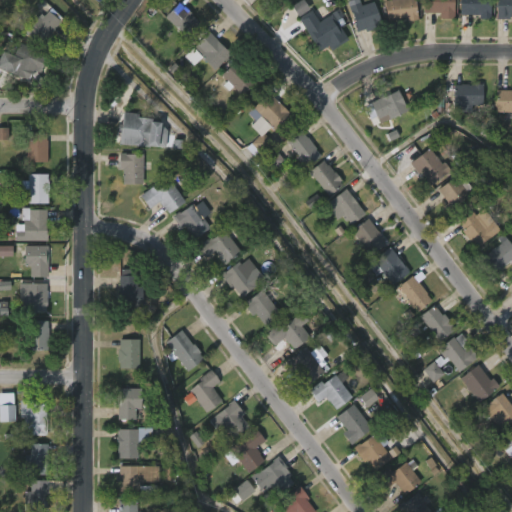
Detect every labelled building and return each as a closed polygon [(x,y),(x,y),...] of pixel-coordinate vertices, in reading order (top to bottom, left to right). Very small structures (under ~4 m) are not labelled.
[(304,0),(319,21),(340,7),(344,15),(337,19),(349,38),(331,49),(329,46),(320,51),(292,5),(299,0),(304,0)] [(414,0),(416,19),(406,20),(406,17),(385,20),(383,0),(414,0)] [(455,0),(455,17),(441,17),(441,12),(424,12),(424,0),(455,0)] [(488,0),(488,18),(477,18),(477,15),(457,15),(457,0),(488,0)] [(511,0),(511,17),(511,19),(496,18),(496,0),(511,0)] [(372,1),(379,23),(355,32),(346,6),(358,2),(359,6),(372,1)] [(178,4),(198,22),(184,37),(163,17),(177,2),(178,4)] [(52,7),(63,18),(41,45),(23,30),(36,15),(38,16),(41,13),(44,16),(52,7)] [(231,53),(215,70),(192,48),(209,31),(231,53)] [(48,54),(41,72),(33,68),(29,80),(0,68),(0,54),(2,50),(14,55),(19,42),(48,54)] [(255,83),(242,95),(233,86),(229,90),(224,84),(227,81),(221,75),(235,62),(255,83)] [(469,83),(469,85),(474,85),(474,83),(483,83),(483,104),(473,104),(472,112),(454,112),(455,84),(469,83)] [(511,84),(511,112),(496,112),(496,90),(511,90),(511,84)] [(408,110),(380,123),(370,102),(399,89),(408,110)] [(288,115),(271,131),(250,108),(267,92),(288,115)] [(162,122),(161,124),(167,129),(166,137),(176,139),(176,142),(185,143),(184,148),(149,145),(149,147),(119,143),(120,132),(118,131),(119,123),(121,123),(123,111),(139,113),(139,116),(150,118),(149,120),(162,122)] [(302,132),(315,147),(314,148),(320,156),(307,166),(304,162),(302,163),(296,157),(298,155),(290,146),(292,145),(288,141),(301,130),(302,132)] [(46,144),(46,162),(26,161),(26,149),(19,149),(19,135),(26,135),(26,133),(46,133),(46,144)] [(433,156),(439,164),(441,162),(448,170),(427,186),(417,172),(415,174),(407,163),(431,144),(438,152),(433,156)] [(265,159),(274,170),(284,162),(276,151),(265,159)] [(125,152),(125,154),(141,154),(141,184),(121,184),(121,170),(115,170),(115,161),(117,161),(117,153),(125,152)] [(323,160),(335,172),(335,171),(342,179),(340,181),(343,185),(329,196),(310,171),(323,160)] [(48,177),(48,181),(49,181),(48,203),(28,203),(28,188),(22,188),(22,181),(28,181),(28,173),(48,174),(48,177)] [(453,177),(458,182),(463,178),(470,188),(465,192),(474,203),(452,219),(442,206),(446,203),(436,190),(453,177)] [(171,180),(186,201),(169,213),(164,206),(163,207),(159,202),(150,208),(140,195),(153,186),(156,190),(171,180)] [(366,213),(352,225),(348,220),(347,222),(342,215),(338,218),(326,204),(346,188),(366,213)] [(320,201),(315,194),(304,202),(309,209),(320,201)] [(202,200),(211,212),(203,218),(211,228),(195,240),(184,225),(181,227),(173,216),(193,203),(195,206),(202,200)] [(29,208),(29,209),(46,209),(47,241),(15,240),(15,225),(23,225),(23,220),(22,220),(22,208),(29,208)] [(471,211),(475,216),(480,212),(485,219),(481,223),(484,227),(491,221),(498,230),(476,247),(471,241),(469,243),(454,224),(471,211)] [(387,243),(371,255),(352,231),(369,218),(387,243)] [(224,230),(241,252),(225,264),(215,251),(207,257),(198,245),(211,236),(212,238),(224,230)] [(501,234),(511,248),(511,262),(510,264),(509,262),(494,274),(481,258),(500,242),(497,238),(501,234)] [(12,246),(0,245),(0,256),(12,256),(12,246)] [(48,245),(48,247),(51,247),(51,257),(48,257),(48,277),(30,277),(30,266),(24,266),(24,245),(48,245)] [(394,251),(411,271),(393,285),(382,271),(376,275),(369,266),(374,261),(373,260),(390,246),(394,251)] [(249,259),(257,269),(250,275),(257,285),(241,297),(233,286),(230,288),(220,274),(239,261),(241,264),(249,259)] [(140,306),(139,269),(118,270),(119,306),(140,306)] [(417,281),(432,301),(418,312),(415,308),(413,309),(407,301),(409,300),(399,286),(413,276),(417,281)] [(0,289),(9,290),(10,281),(0,281),(0,289)] [(46,290),(47,290),(47,305),(46,305),(46,312),(26,312),(26,283),(46,283),(46,290)] [(128,286),(128,303),(135,303),(135,324),(112,324),(112,317),(109,317),(109,293),(111,293),(111,286),(128,286)] [(263,289),(281,313),(265,326),(255,313),(252,315),(243,303),(249,298),(250,299),(263,289)] [(439,311),(442,315),(444,314),(453,325),(451,327),(454,331),(439,342),(420,316),(435,305),(439,311)] [(299,323),(310,337),(293,350),(284,338),(275,344),(265,332),(277,322),(281,327),(295,317),(299,323)] [(47,322),(47,327),(48,327),(47,350),(27,350),(28,339),(22,339),(23,321),(47,321),(47,322)] [(188,339),(201,353),(199,354),(203,359),(188,371),(177,357),(171,362),(167,356),(172,351),(165,343),(181,330),(188,339)] [(459,332),(465,340),(462,343),(465,348),(468,346),(476,357),(457,371),(447,359),(438,366),(433,360),(438,355),(441,359),(443,358),(435,348),(451,336),(452,338),(459,332)] [(139,340),(140,368),(119,368),(119,340),(139,340)] [(306,348),(324,373),(308,384),(298,370),(294,373),(286,362),(306,348)] [(423,368),(430,382),(442,376),(435,362),(423,368)] [(483,373),(488,379),(490,377),(497,386),(477,402),(458,378),(475,364),(483,373)] [(214,390),(222,400),(206,412),(196,399),(188,405),(183,398),(191,393),(189,391),(200,382),(198,379),(211,369),(220,381),(212,387),(214,390)] [(344,370),(349,377),(341,382),(352,397),(336,409),(325,397),(319,402),(310,390),(322,381),(324,383),(335,374),(336,376),(344,370)] [(141,393),(141,409),(136,409),(135,420),(117,419),(118,406),(116,406),(118,388),(139,388),(139,383),(149,383),(148,393),(141,393)] [(359,397),(366,407),(377,399),(370,389),(359,397)] [(15,422),(0,422),(0,393),(13,393),(15,422)] [(507,398),(511,404),(511,422),(501,431),(491,417),(484,421),(486,423),(474,432),(464,420),(477,410),(478,412),(503,393),(507,398)] [(249,427),(234,439),(226,429),(219,434),(209,420),(228,406),(227,404),(234,399),(245,413),(241,416),(249,427)] [(35,400),(35,404),(46,404),(47,435),(24,435),(23,417),(20,417),(20,400),(35,400)] [(372,429),(351,445),(342,433),(346,430),(337,416),(353,404),(372,429)] [(511,453),(509,456),(498,441),(507,435),(505,432),(511,427),(511,453)] [(263,460),(249,473),(239,460),(233,465),(224,454),(256,428),(265,440),(255,449),(263,460)] [(138,430),(137,458),(117,458),(118,430),(138,430)] [(371,433),(375,439),(380,434),(386,442),(381,446),(389,457),(372,471),(363,459),(360,460),(351,448),(371,433)] [(47,475),(24,475),(25,455),(30,455),(30,444),(48,444),(47,475)] [(294,483),(281,494),(274,485),(265,493),(252,476),(279,455),(289,467),(284,471),(294,483)] [(412,460),(418,466),(412,470),(422,482),(405,495),(395,482),(386,490),(376,477),(388,468),(392,472),(406,461),(407,463),(412,460)] [(137,480),(137,485),(156,485),(156,494),(117,494),(117,481),(116,481),(116,472),(117,472),(117,465),(157,465),(157,480),(137,480)] [(171,480),(170,467),(163,468),(164,481),(171,480)] [(44,508),(21,507),(21,491),(28,491),(28,479),(61,480),(60,492),(45,492),(44,508)] [(255,492),(246,480),(233,490),(241,501),(255,492)] [(316,511),(279,511),(275,506),(295,492),(294,490),(300,486),(309,499),(307,500),(316,511)] [(417,493),(430,511),(400,511),(396,506),(403,501),(404,503),(417,493)] [(137,502),(137,511),(119,511),(119,502),(137,502)]
